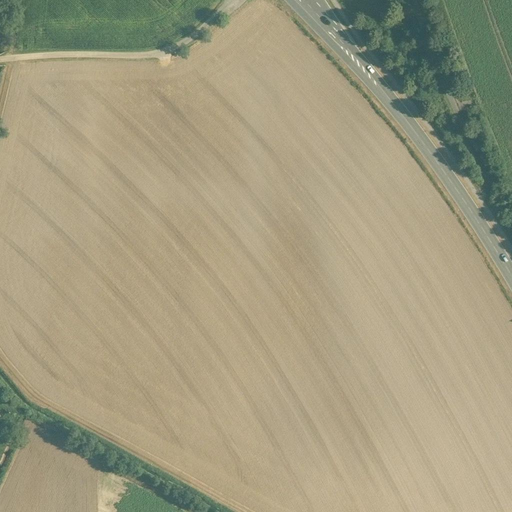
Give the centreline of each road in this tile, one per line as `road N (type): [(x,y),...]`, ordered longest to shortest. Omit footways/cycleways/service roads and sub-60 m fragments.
road 1 (primary): [(326,31),(436,159),(511,275)]
road 2 (unclassified): [(232,0),(188,40),(150,55),(0,57)]
